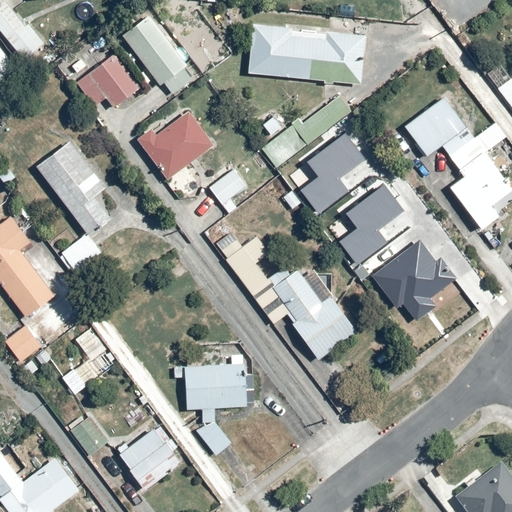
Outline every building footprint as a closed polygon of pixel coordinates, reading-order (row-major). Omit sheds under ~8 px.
[(54,58),(42,43),(43,42),(9,0),(4,0),(0,4),(0,30),(23,58),(29,53),(41,69),(54,58)] [(189,76),(183,67),(187,64),(150,14),(122,34),(159,85),(163,81),(170,90),(189,76)] [(365,34),(252,22),(247,72),(360,83),(365,34)] [(0,76),(14,66),(0,47),(0,76)] [(139,87),(112,52),(74,82),(92,106),(105,96),(113,106),(139,87)] [(511,78),(510,76),(496,86),(511,109),(511,78)] [(350,110),(337,93),(264,149),(277,165),(350,110)] [(473,137),(463,124),(443,95),(403,124),(424,155),(440,144),(463,175),(448,186),(480,228),(496,215),(488,205),(511,188),(484,152),(506,135),(495,121),(473,137)] [(212,143),(186,108),(166,123),(163,119),(137,138),(166,178),(212,143)] [(36,164),(86,233),(88,235),(111,217),(95,195),(105,188),(69,140),(36,164)] [(237,207),(229,198),(246,185),(230,164),(205,183),(220,204),(228,214),(237,207)] [(433,216),(405,179),(386,194),(414,230),(433,216)] [(29,240),(10,214),(0,221),(0,283),(25,317),(54,295),(45,284),(33,267),(19,248),(29,240)] [(253,297),(271,324),(286,314),(317,359),(356,331),(313,269),(302,276),(296,267),(270,286),(254,262),(268,252),(255,233),(241,243),(229,226),(212,238),(253,297)] [(100,252),(86,233),(59,252),(72,271),(100,252)] [(452,280),(417,237),(370,275),(396,306),(401,302),(416,320),(436,303),(431,297),(452,280)] [(41,345),(25,324),(3,340),(19,361),(41,345)] [(229,353),(229,364),(172,365),(172,377),(183,377),(184,408),(200,407),(201,427),(196,430),(213,455),(231,442),(213,418),(213,407),(242,406),(242,404),(252,403),(252,372),(241,372),(241,366),(241,353),(229,353)] [(98,376),(86,359),(61,377),(74,394),(98,376)] [(107,440),(86,411),(66,425),(87,454),(107,440)] [(179,461),(172,451),(176,447),(169,437),(164,440),(152,425),(117,451),(143,488),(179,461)] [(0,499),(8,511),(46,511),(0,451),(0,499)] [(454,494),(464,507),(467,511),(511,511),(511,478),(498,460),(454,494)] [(0,511),(8,511),(0,499),(0,511)]
